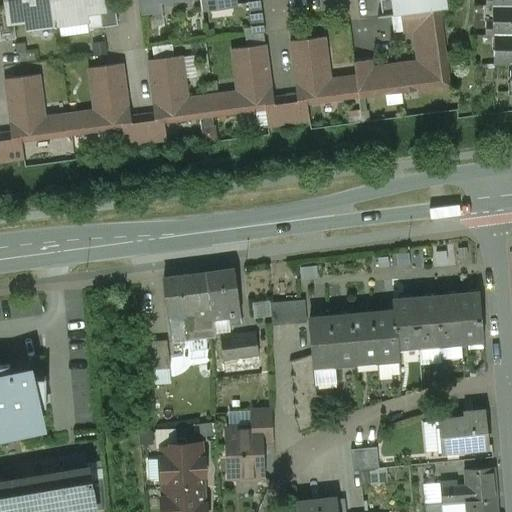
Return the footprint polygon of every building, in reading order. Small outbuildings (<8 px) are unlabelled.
[(22,0),(9,0),(10,4),(12,23),(14,23),(25,21),(22,0)] [(54,0),(22,0),(25,21),(27,29),(58,25),(54,0)] [(54,0),(58,25),(89,21),(88,13),(85,0),(54,0)] [(85,0),(88,13),(99,12),(101,11),(99,0),(85,0)] [(114,0),(99,0),(101,11),(99,12),(101,28),(118,26),(114,0)] [(159,0),(139,0),(141,15),(163,12),(161,0),(159,1),(159,0)] [(199,0),(201,9),(235,5),(233,0),(199,0)] [(260,0),(257,0),(248,1),(252,34),(264,32),(260,0)] [(375,0),(378,18),(391,16),(401,15),(438,10),(446,9),(444,0),(375,0)] [(511,0),(485,0),(485,34),(493,34),(493,63),(510,63),(509,91),(511,91),(511,0)] [(10,4),(0,5),(0,41),(16,39),(14,23),(12,23),(10,4)] [(418,62),(372,68),(371,60),(354,62),(355,76),(358,97),(385,93),(385,94),(417,89),(445,85),(440,52),(443,51),(438,10),(401,15),(403,31),(403,32),(414,31),(418,62)] [(401,15),(391,16),(393,32),(403,31),(401,15)] [(324,37),(290,41),(297,95),(299,104),(307,103),(358,97),(355,76),(330,79),(324,37)] [(265,44),(231,49),(237,91),(212,94),(215,115),(265,109),(274,108),(272,98),(265,44)] [(188,98),(182,55),(148,60),(155,113),(156,123),(164,122),(215,115),(212,94),(188,98)] [(122,63),(88,68),(94,110),(69,113),(72,134),(123,128),(131,127),(129,117),(122,63)] [(39,74),(5,79),(12,132),(13,142),(22,141),(72,134),(69,113),(45,117),(39,74)] [(307,103),(299,104),(297,95),(285,96),(289,124),(309,121),(307,103)] [(285,96),(272,98),(274,108),(265,109),(268,127),(289,124),(285,96)] [(155,113),(142,115),(146,143),(166,140),(164,122),(156,123),(155,113)] [(142,115),(129,117),(131,127),(123,128),(125,145),(146,143),(142,115)] [(22,141),(13,142),(12,132),(0,133),(0,136),(3,162),(24,159),(22,141)] [(234,268),(206,272),(212,317),(228,315),(229,325),(241,323),(234,268)] [(206,272),(163,278),(172,342),(215,336),(212,317),(206,272)] [(479,293),(457,294),(461,340),(483,339),(479,293)] [(457,294),(436,296),(440,342),(461,340),(457,294)] [(436,296),(415,298),(419,344),(440,342),(436,296)] [(415,298),(393,300),(394,311),(397,346),(419,344),(415,298)] [(306,300),(294,301),(296,323),(308,322),(306,300)] [(294,301),(282,302),(284,324),(296,323),(294,301)] [(282,302),(270,303),(272,325),(284,324),(282,302)] [(394,311),(373,313),(377,359),(398,357),(397,346),(394,311)] [(373,313),(352,315),(356,361),(377,359),(373,313)] [(352,315),(331,316),(335,363),(356,361),(352,315)] [(331,316),(309,318),(312,354),(313,364),(335,363),(331,316)] [(256,331),(222,336),(227,373),(261,369),(256,331)] [(167,340),(144,342),(146,369),(170,367),(167,340)] [(312,354),(289,361),(294,375),(291,376),(295,389),(291,390),(295,403),(292,404),(296,417),(293,417),(299,431),(318,425),(313,364),(312,354)] [(10,364),(0,365),(0,434),(42,425),(38,405),(44,404),(44,405),(46,405),(44,376),(31,377),(30,370),(11,374),(9,366),(10,366),(10,364)] [(484,410),(463,412),(464,417),(439,420),(442,450),(488,446),(484,410)] [(272,411),(252,411),(253,428),(260,428),(261,441),(273,441),(272,411)] [(253,428),(226,429),(228,457),(235,457),(236,476),(239,476),(241,478),(257,478),(259,475),(263,475),(261,441),(260,428),(253,428)] [(201,443),(176,444),(177,447),(161,448),(162,457),(160,457),(161,480),(163,480),(163,489),(203,487),(203,475),(205,475),(204,458),(202,458),(201,443)] [(377,446),(362,448),(364,470),(379,469),(377,446)] [(494,466),(464,469),(466,486),(457,487),(457,481),(440,483),(442,503),(467,501),(496,498),(494,466)] [(88,469),(63,473),(69,511),(95,511),(95,510),(91,480),(88,469)] [(63,473),(39,477),(44,511),(69,511),(63,473)] [(39,477),(14,481),(19,511),(44,511),(39,477)] [(103,479),(91,480),(95,510),(105,508),(103,479)] [(14,481),(0,483),(0,511),(19,511),(14,481)] [(203,487),(163,489),(164,497),(162,497),(162,511),(206,511),(206,503),(204,503),(203,487)] [(497,511),(496,498),(467,501),(467,511),(497,511)] [(337,511),(336,499),(297,503),(298,511),(337,511)]
